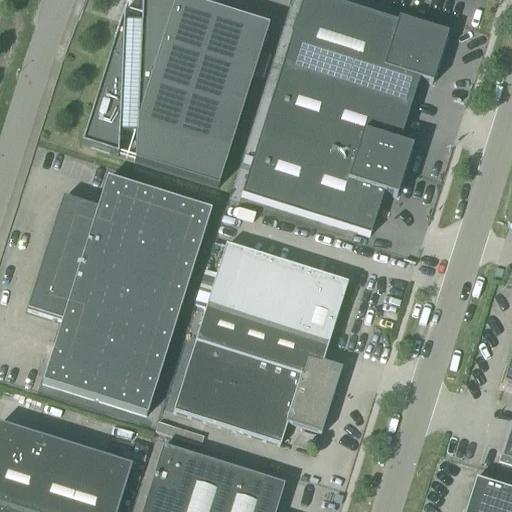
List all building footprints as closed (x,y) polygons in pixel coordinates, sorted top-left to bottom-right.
[(123,13),(96,97),(80,148),(117,160),(117,137),(134,138),(133,165),(217,191),(246,97),(267,30),(171,0),(140,0),(139,27),(122,26),(123,13)] [(313,0),(302,0),(279,75),(408,115),(418,83),(431,87),(447,38),(421,30),(397,22),(396,26),(313,0)] [(279,75),(261,132),(403,176),(411,151),(398,147),(408,115),(279,75)] [(403,176),(261,132),(240,199),(369,240),(382,197),(395,201),(403,176)] [(210,215),(105,182),(96,212),(61,201),(46,251),(49,252),(35,295),(32,294),(26,314),(60,325),(41,387),(145,420),(210,215)] [(224,250),(205,311),(235,321),(255,259),(224,250)] [(285,269),(255,259),(235,321),(266,330),(285,269)] [(316,279),(285,269),(266,330),(296,340),(316,279)] [(346,288),(316,279),(296,340),(327,350),(346,288)] [(266,330),(235,321),(205,311),(172,416),(279,449),(286,428),(320,439),(340,373),(321,367),(327,350),(296,340),(266,330)] [(511,352),(508,366),(507,366),(507,367),(509,367),(503,386),(501,385),(501,386),(500,391),(511,394),(511,420),(498,464),(511,468),(511,352)] [(154,436),(200,450),(203,440),(157,426),(154,436)] [(0,511),(117,511),(130,470),(0,429),(0,511)] [(271,511),(279,489),(283,490),(283,489),(161,451),(141,511),(271,511)] [(511,511),(511,494),(502,491),(473,482),(469,495),(464,511),(511,511)]
